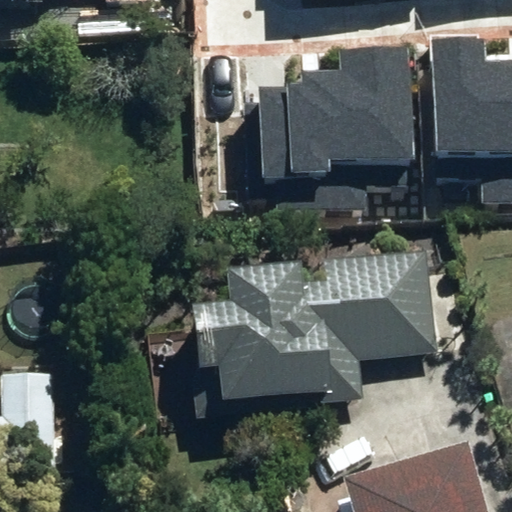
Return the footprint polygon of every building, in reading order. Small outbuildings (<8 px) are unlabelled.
[(307,0),(321,31),(392,0),(307,0)] [(245,99),(251,194),(406,184),(400,89),(245,99)] [(511,182),(511,92),(439,96),(443,186),(511,182)] [(181,405),(186,439),(354,414),(349,379),(429,367),(415,275),(302,293),(306,315),(278,320),(275,305),(199,317),(204,345),(172,350),(149,363),(156,404),(181,405)] [(0,483),(48,480),(44,434),(43,392),(0,393),(0,483)] [(467,511),(453,468),(326,509),(326,511),(467,511)]
